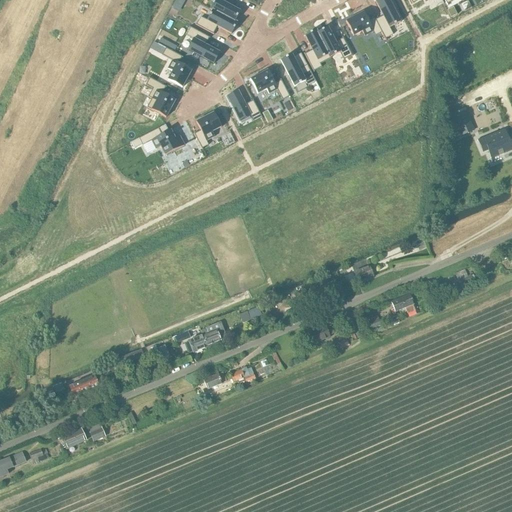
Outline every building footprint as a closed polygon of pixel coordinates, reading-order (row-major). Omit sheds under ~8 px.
[(214,0),(210,9),(234,22),(240,11),(225,4),(227,0),(214,0)] [(377,0),(375,2),(383,16),(376,20),(385,38),(393,35),(389,28),(400,22),(388,0),(377,0)] [(201,17),(196,25),(213,34),(217,27),(231,34),(237,23),(234,22),(210,9),(209,9),(212,11),(207,20),(203,18),(201,17)] [(363,12),(346,22),(353,36),(362,32),(364,36),(373,32),(375,36),(381,33),(384,39),(385,38),(376,20),(374,17),(368,21),(363,12)] [(190,27),(186,35),(193,39),(187,50),(214,64),(219,53),(205,45),(209,37),(190,27)] [(327,28),(317,33),(330,58),(340,53),(343,60),(352,55),(343,38),(335,42),(327,28)] [(312,50),(304,54),(313,72),(322,67),(320,64),(330,59),(330,58),(317,33),(316,30),(304,36),(312,50)] [(174,51),(177,47),(160,38),(158,43),(174,51)] [(166,48),(154,41),(150,48),(162,55),(166,48)] [(162,55),(172,61),(168,69),(172,71),(168,80),(182,88),(191,70),(178,63),(182,57),(166,48),(162,55)] [(291,55),(280,61),(294,87),(305,81),(308,86),(316,82),(307,65),(299,69),(291,55)] [(268,70),(250,80),(257,94),(266,90),(268,94),(277,90),(282,100),(290,96),(281,80),(274,83),(268,70)] [(149,78),(145,85),(152,89),(148,97),(151,99),(147,107),(166,118),(175,100),(162,93),(166,87),(149,78)] [(238,91),(227,96),(240,121),(250,116),(253,122),(262,118),(253,101),(245,105),(238,91)] [(465,108),(452,114),(461,136),(474,131),(465,108)] [(214,113),(196,122),(200,131),(194,134),(201,149),(208,145),(206,141),(215,137),(212,132),(221,128),(214,113)] [(158,128),(139,138),(142,145),(151,141),(156,149),(160,147),(165,155),(184,145),(179,136),(175,139),(170,130),(162,135),(158,128)] [(477,140),(482,153),(487,151),(491,159),(511,150),(511,141),(511,139),(508,141),(504,130),(477,140)] [(174,158),(149,171),(155,182),(180,169),(174,158)] [(374,277),(369,266),(355,273),(359,283),(374,277)] [(465,270),(456,273),(457,277),(462,287),(473,281),(471,275),(468,276),(466,273),(465,270)] [(344,276),(339,279),(342,285),(347,283),(344,276)] [(295,298),(305,294),(303,289),(293,293),(295,298)] [(409,294),(391,302),(395,312),(405,308),(407,314),(415,311),(412,305),(413,304),(409,294)] [(274,309),(284,305),(282,299),(272,303),(274,309)] [(244,322),(261,315),(259,309),(248,313),(240,316),(244,322)] [(369,323),(372,328),(372,329),(376,327),(378,332),(386,329),(386,330),(400,324),(397,318),(383,324),(382,321),(380,322),(379,319),(369,323)] [(201,332),(203,336),(207,348),(221,342),(220,340),(226,337),(220,322),(206,328),(206,329),(201,332)] [(328,325),(306,334),(311,345),(330,337),(327,330),(329,329),(328,325)] [(335,346),(344,343),(347,341),(344,335),(332,340),(335,346)] [(207,348),(203,336),(189,342),(184,344),(188,355),(193,353),(207,348)] [(158,349),(159,350),(163,360),(169,357),(164,346),(158,349)] [(114,371),(145,359),(141,350),(111,362),(114,371)] [(246,370),(246,367),(237,371),(237,372),(230,375),(233,382),(238,380),(239,383),(245,380),(246,381),(254,378),(250,368),(246,370)] [(226,381),(222,373),(218,374),(203,380),(207,390),(222,384),(221,383),(226,381)] [(73,397),(99,386),(94,376),(69,386),(73,397)] [(174,390),(179,403),(202,394),(196,381),(174,390)] [(66,393),(63,387),(55,390),(57,396),(66,393)] [(137,423),(132,412),(128,413),(133,425),(137,423)] [(93,442),(106,437),(101,427),(89,433),(93,442)] [(85,440),(81,430),(62,438),(66,448),(85,440)] [(41,449),(29,454),(33,464),(48,459),(47,454),(45,450),(42,451),(41,449)] [(22,453),(9,458),(0,461),(0,477),(1,477),(8,474),(7,470),(13,468),(12,467),(26,462),(22,453)]
